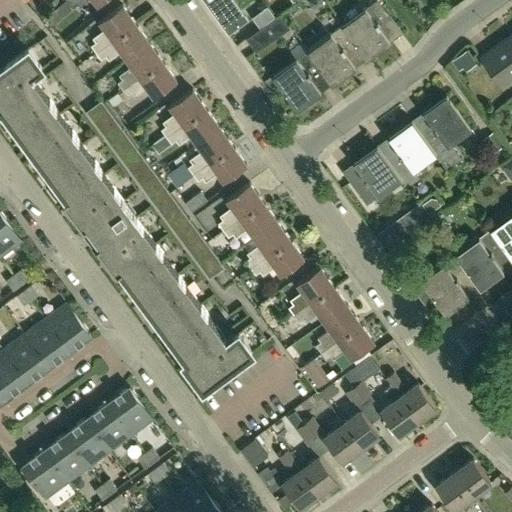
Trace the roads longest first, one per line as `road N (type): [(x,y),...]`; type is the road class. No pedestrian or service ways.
road 1 (residential): [(287,163),(427,65),(446,39),(502,0)]
road 2 (residential): [(287,163),(434,371)]
road 3 (residential): [(166,0),(287,163)]
road 4 (residential): [(261,511),(144,355)]
road 5 (residential): [(0,427),(18,451),(144,355)]
road 6 (residential): [(124,328),(12,177)]
road 7 (residential): [(124,328),(0,422)]
road 8 (residential): [(343,511),(466,416)]
